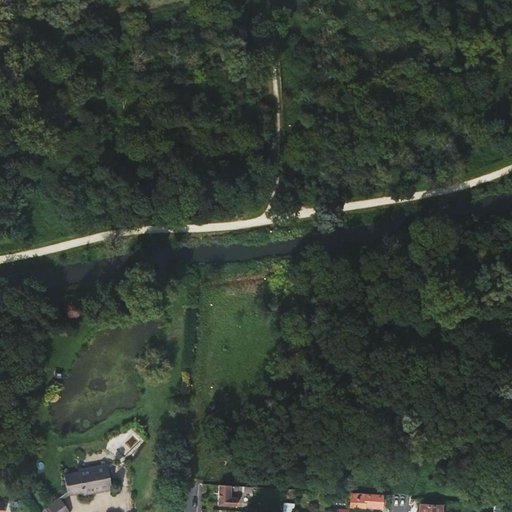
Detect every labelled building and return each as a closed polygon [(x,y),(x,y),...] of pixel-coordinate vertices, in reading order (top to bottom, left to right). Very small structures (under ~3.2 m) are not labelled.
[(145,360),(143,358),(139,355),(135,364),(141,369),(145,360)] [(61,370),(53,369),(53,376),(60,377),(61,370)] [(67,492),(68,497),(82,494),(84,497),(112,491),(107,464),(78,470),(78,473),(63,475),(67,492)] [(252,493),(252,487),(220,485),(218,505),(237,506),(237,499),(230,498),(230,492),(252,493)] [(355,507),(365,508),(365,504),(382,506),(382,504),(383,504),(385,503),(385,498),(384,497),(383,497),(382,495),(356,493),(355,507)] [(70,511),(62,501),(60,497),(47,506),(49,508),(51,511),(70,511)]
